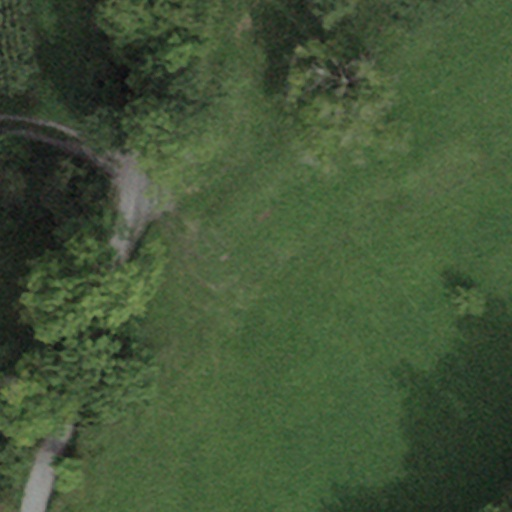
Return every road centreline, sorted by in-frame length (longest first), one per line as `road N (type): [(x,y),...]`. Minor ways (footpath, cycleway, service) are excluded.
road 1 (track): [(42,511),(98,266),(134,196),(138,0)]
road 2 (track): [(0,129),(134,163)]
